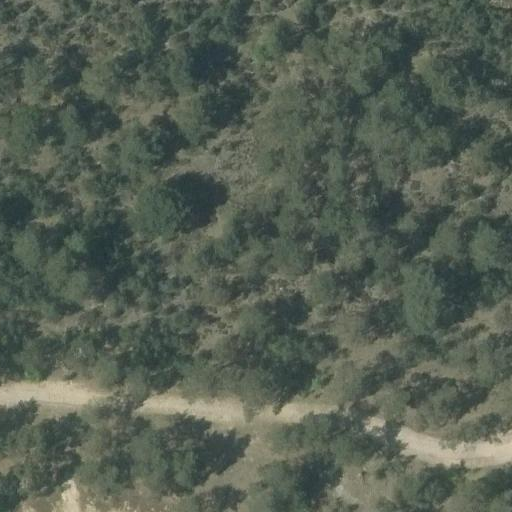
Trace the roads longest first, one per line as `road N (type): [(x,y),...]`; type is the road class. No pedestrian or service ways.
road 1 (track): [(0,390),(284,414),(361,425),(468,456),(511,445)]
road 2 (track): [(406,511),(304,456),(68,428),(0,437)]
